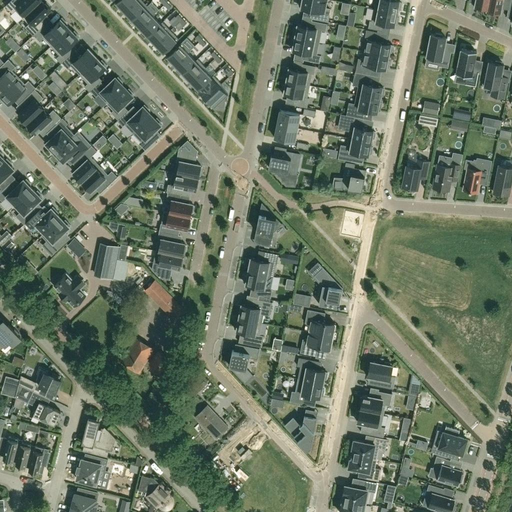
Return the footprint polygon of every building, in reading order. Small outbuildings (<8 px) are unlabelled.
[(24,17),(41,0),(11,0),(6,5),(13,13),(17,9),(24,17)] [(41,0),(24,17),(29,22),(26,26),(34,35),(44,25),(46,23),(41,18),(51,9),(52,8),(47,3),(46,3),(42,0),(41,0)] [(123,11),(135,0),(117,0),(115,3),(123,11)] [(131,20),(145,6),(138,0),(135,0),(123,11),(131,20)] [(325,8),(326,0),(300,0),(299,7),(301,7),(301,8),(313,11),(312,19),(327,22),(330,9),(325,8)] [(375,0),(374,9),(397,13),(398,9),(400,10),(402,3),(400,2),(400,1),(397,0),(375,0)] [(487,11),(489,0),(476,0),(475,6),(475,8),(482,10),(483,8),(487,9),(487,11)] [(489,0),(487,11),(492,12),(492,14),(500,16),(503,0),(510,1),(509,0),(489,0)] [(139,28),(153,15),(145,6),(131,20),(139,28)] [(399,18),(397,17),(397,13),(374,9),(372,21),(370,20),(368,28),(382,31),(383,24),(395,26),(395,24),(397,25),(399,18)] [(147,36),(161,23),(153,15),(139,28),(147,36)] [(51,46),(69,28),(66,25),(67,23),(62,18),(49,30),(44,25),(34,35),(40,42),(44,38),(51,45),(51,46)] [(295,35),(295,38),(319,42),(322,30),(326,31),(327,24),(311,21),(310,27),(297,25),(297,27),(295,27),(293,35),(295,35)] [(155,44),(168,31),(161,23),(147,36),(155,44)] [(67,49),(80,36),(74,31),(73,32),(69,28),(51,46),(59,55),(56,58),(61,64),(62,63),(72,54),(67,49)] [(366,30),(364,39),(368,40),(365,52),(389,56),(390,52),(392,52),(393,46),(391,45),(391,44),(378,41),(380,32),(366,30)] [(177,40),(168,31),(155,44),(163,53),(177,40)] [(443,50),(446,38),(442,37),(442,35),(436,34),(435,35),(431,35),(426,59),(440,62),(439,66),(448,68),(451,52),(443,50)] [(317,55),(319,42),(295,38),(294,40),(292,39),(291,47),(293,48),(292,50),(305,53),(304,60),(319,63),(321,55),(317,55)] [(174,65),(188,52),(180,43),(166,56),(174,65)] [(79,74),(97,57),(88,48),(81,55),(76,50),(72,54),(62,63),(68,68),(71,65),(79,74)] [(476,86),(479,72),(473,71),(477,52),(461,49),(456,73),(467,75),(465,84),(476,86)] [(182,73),(196,60),(188,52),(174,65),(182,73)] [(388,61),(389,56),(365,52),(364,59),(358,58),(356,72),(369,75),(371,66),(386,69),(387,68),(389,68),(390,61),(388,61)] [(97,75),(106,67),(107,66),(102,60),(100,61),(97,57),(79,74),(88,83),(84,86),(90,92),(91,91),(101,81),(102,80),(97,75)] [(0,94),(19,77),(12,70),(16,66),(8,59),(4,62),(0,66),(0,70),(3,73),(0,76),(0,94)] [(190,81),(203,68),(196,60),(182,73),(190,81)] [(489,62),(487,74),(485,74),(482,85),(484,85),(484,88),(492,90),(491,95),(504,98),(507,81),(501,80),(504,65),(502,64),(502,62),(495,61),(495,63),(489,62)] [(287,68),(285,75),(287,76),(286,81),(310,85),(312,73),(314,74),(315,66),(302,63),(300,70),(287,68)] [(211,77),(203,68),(190,81),(197,90),(211,77)] [(370,75),(369,75),(356,72),(353,84),(359,86),(357,95),(380,99),(381,97),(383,97),(384,89),(382,89),(383,87),(369,84),(370,75)] [(26,97),(35,89),(36,88),(29,80),(25,83),(19,77),(0,94),(3,98),(2,99),(7,105),(21,92),(26,97)] [(107,103),(124,87),(121,83),(123,82),(118,77),(117,78),(115,77),(106,86),(101,81),(91,91),(96,96),(99,94),(107,103)] [(205,98),(219,85),(211,77),(197,90),(205,98)] [(307,97),(310,85),(286,81),(285,86),(283,85),(282,93),(295,96),(294,103),(307,105),(309,98),(307,97)] [(223,107),(226,95),(227,93),(219,85),(205,98),(213,107),(215,105),(223,107)] [(124,105),(133,96),(132,95),(134,93),(129,88),(127,90),(124,87),(107,103),(113,110),(111,112),(118,120),(128,111),(128,110),(124,105)] [(45,107),(39,101),(43,98),(35,89),(26,97),(25,98),(29,103),(19,114),(20,114),(18,116),(23,121),(24,120),(28,123),(27,123),(27,124),(45,107)] [(380,111),(382,103),(380,103),(380,99),(357,95),(355,104),(349,103),(347,115),(363,118),(364,110),(378,112),(378,110),(380,111)] [(133,133),(152,116),(148,112),(150,111),(144,105),(132,116),(128,111),(118,120),(117,121),(123,126),(125,125),(133,133)] [(52,127),(62,118),(53,109),(49,113),(44,108),(45,107),(27,124),(31,127),(29,128),(34,133),(35,132),(36,133),(47,123),(52,128),(52,127)] [(304,109),(303,115),(315,117),(316,111),(304,109)] [(280,110),(278,124),(297,128),(300,114),(280,110)] [(155,141),(150,135),(162,124),(157,118),(155,119),(152,116),(133,133),(141,142),(140,144),(145,150),(155,141)] [(350,130),(348,138),(372,143),(372,139),(374,139),(376,132),(374,132),(374,130),(361,127),(362,120),(347,117),(344,129),(350,130)] [(53,154),(74,134),(66,125),(68,123),(63,118),(62,118),(52,127),(57,132),(46,143),(49,146),(47,147),(53,154)] [(295,141),(297,128),(278,124),(275,137),(295,141)] [(79,157),(91,146),(84,138),(80,141),(74,135),(75,134),(74,134),(53,154),(59,160),(61,159),(64,162),(73,153),(78,158),(79,157)] [(371,147),(372,143),(348,138),(347,145),(341,144),(339,156),(352,159),(354,152),(369,155),(369,154),(371,154),(373,148),(371,147)] [(200,167),(201,165),(187,162),(189,154),(192,154),(197,149),(188,139),(179,148),(176,161),(177,161),(175,172),(173,172),(198,178),(198,175),(200,176),(202,167),(200,167)] [(298,142),(297,148),(308,150),(309,144),(298,142)] [(82,182),(100,165),(91,156),(97,151),(92,145),(91,146),(79,157),(84,162),(73,172),(75,174),(74,176),(79,181),(81,180),(82,182)] [(288,171),(291,158),(271,154),(269,168),(286,186),(295,187),(298,175),(290,173),(288,171)] [(6,177),(14,169),(11,166),(13,164),(7,158),(5,160),(5,159),(0,164),(0,190),(1,191),(9,183),(6,179),(6,177)] [(477,192),(479,180),(487,181),(491,161),(477,158),(475,170),(467,168),(463,190),(469,191),(471,192),(471,191),(477,192)] [(417,189),(420,177),(426,178),(427,174),(429,161),(417,159),(416,164),(407,162),(402,186),(409,187),(408,189),(415,190),(416,188),(417,189)] [(438,165),(434,188),(449,191),(451,176),(458,177),(460,165),(451,163),(450,167),(438,165)] [(106,187),(118,176),(112,170),(108,174),(100,165),(82,182),(84,183),(82,185),(88,190),(89,189),(91,191),(101,182),(106,187)] [(498,168),(496,168),(495,175),(497,175),(493,192),(503,194),(503,193),(509,194),(511,180),(511,167),(499,165),(498,168)] [(350,178),(343,178),(342,189),(356,190),(362,191),(366,170),(352,167),(350,178)] [(198,180),(198,178),(173,172),(170,184),(168,184),(167,191),(180,194),(182,188),(195,190),(196,188),(198,189),(199,180),(198,180)] [(14,206),(33,188),(30,185),(31,184),(26,179),(25,180),(24,179),(15,187),(10,182),(9,183),(1,191),(0,192),(0,198),(2,201),(5,197),(14,206)] [(32,207),(42,198),(41,197),(42,195),(37,190),(36,192),(33,188),(14,206),(20,212),(16,216),(24,224),(25,223),(37,212),(32,207)] [(182,194),(180,194),(167,191),(167,192),(168,192),(166,199),(170,200),(168,212),(164,211),(190,217),(191,212),(193,213),(194,206),(192,205),(193,204),(180,201),(182,194)] [(259,244),(270,246),(273,232),(282,224),(262,202),(256,232),(262,233),(259,244)] [(43,234),(60,217),(57,214),(58,212),(53,207),(42,217),(37,212),(25,223),(31,229),(34,225),(43,234)] [(189,221),(190,217),(164,211),(161,223),(160,231),(173,234),(174,227),(188,229),(188,228),(190,228),(191,222),(189,221)] [(57,239),(71,226),(65,220),(64,221),(60,217),(43,234),(41,235),(47,241),(43,245),(52,255),(62,244),(57,239)] [(112,230),(118,231),(119,223),(109,221),(108,226),(112,230)] [(172,240),(173,234),(160,231),(158,238),(159,238),(156,250),(182,256),(183,253),(185,254),(187,245),(185,245),(185,243),(172,240)] [(112,278),(118,248),(103,245),(97,274),(112,278)] [(182,258),(182,256),(156,250),(154,262),(152,269),(160,277),(167,279),(170,266),(180,268),(180,266),(182,267),(184,258),(182,258)] [(249,266),(248,270),(273,275),(276,263),(277,264),(279,254),(267,252),(265,261),(251,258),(251,259),(249,259),(247,265),(249,266)] [(323,267),(314,275),(323,285),(319,304),(336,308),(338,302),(339,302),(342,288),(323,267)] [(271,288),(273,275),(248,270),(247,276),(245,275),(244,282),(246,283),(246,284),(260,287),(258,295),(271,297),(272,289),(271,288)] [(86,295),(79,288),(83,285),(76,278),(73,281),(66,274),(55,285),(61,292),(59,293),(66,301),(68,299),(74,306),(86,295)] [(176,320),(186,311),(155,280),(146,290),(176,320)] [(240,312),(239,317),(262,322),(264,314),(270,316),(272,302),(253,298),(252,304),(250,306),(241,304),(241,306),(239,305),(238,312),(240,312)] [(311,324),(309,332),(333,336),(335,324),(323,321),(325,313),(308,309),(305,322),(311,324)] [(260,335),(262,322),(239,317),(238,322),(236,322),(234,329),(236,329),(236,331),(249,333),(247,340),(262,343),(264,336),(260,335)] [(13,329),(8,324),(6,326),(2,322),(0,323),(0,347),(1,349),(10,341),(13,344),(20,337),(18,334),(19,333),(14,328),(13,329)] [(330,349),(333,336),(309,332),(308,340),(303,339),(300,352),(317,356),(318,347),(330,349)] [(154,348),(135,337),(121,361),(140,372),(144,364),(160,373),(169,357),(158,350),(151,362),(147,360),(154,348)] [(234,352),(230,367),(248,384),(255,376),(248,370),(253,348),(240,346),(239,353),(234,352)] [(300,366),(298,379),(323,384),(324,379),(326,380),(328,373),(326,372),(326,371),(313,368),(314,360),(299,357),(297,366),(300,366)] [(390,375),(392,366),(391,365),(391,363),(384,362),(384,364),(371,361),(369,369),(368,368),(367,376),(377,378),(375,385),(393,389),(395,376),(390,375)] [(55,392),(61,380),(59,379),(60,377),(53,373),(52,376),(47,373),(48,371),(40,367),(33,391),(42,395),(48,398),(51,391),(55,392)] [(207,383),(201,377),(190,388),(196,394),(207,383)] [(18,380),(12,378),(9,388),(15,389),(18,380)] [(322,389),(323,384),(298,379),(295,391),(292,391),(290,399),(304,402),(306,394),(321,397),(321,396),(323,396),(324,389),(322,389)] [(48,405),(39,401),(42,395),(33,391),(19,384),(17,392),(30,398),(36,400),(34,405),(37,407),(33,415),(41,418),(41,420),(46,422),(46,421),(55,425),(61,411),(53,408),(52,408),(47,406),(48,405)] [(390,405),(392,393),(378,391),(377,398),(363,395),(362,398),(360,397),(359,406),(361,406),(360,408),(384,413),(386,404),(390,405)] [(208,405),(196,416),(217,438),(228,426),(208,405)] [(381,426),(384,413),(360,408),(360,411),(358,411),(356,419),(358,419),(358,422),(371,425),(369,434),(383,437),(385,427),(381,426)] [(311,446),(316,417),(305,415),(303,421),(300,424),(293,417),(284,425),(307,449),(311,446)] [(103,428),(101,427),(101,429),(98,428),(100,421),(88,418),(82,444),(84,444),(82,450),(107,457),(109,450),(111,451),(116,438),(107,429),(105,426),(103,428)] [(40,427),(27,423),(26,429),(39,432),(40,429),(40,427)] [(465,445),(467,439),(466,439),(458,437),(460,430),(446,426),(440,446),(436,444),(434,453),(447,457),(449,449),(462,453),(464,445),(465,445)] [(16,464),(22,440),(9,436),(8,439),(0,437),(0,438),(0,447),(6,449),(3,458),(16,462),(16,464)] [(384,451),(387,439),(374,437),(373,444),(354,440),(352,448),(354,448),(353,454),(377,459),(378,450),(384,451)] [(29,470),(35,446),(22,442),(23,440),(22,440),(16,464),(29,468),(29,470)] [(49,449),(35,446),(29,470),(43,473),(45,466),(46,467),(50,452),(48,451),(49,449)] [(252,452),(249,448),(240,457),(244,460),(252,452)] [(375,468),(377,459),(353,454),(352,459),(350,459),(348,467),(367,471),(366,478),(379,481),(381,469),(375,468)] [(82,459),(80,466),(78,465),(76,471),(78,472),(77,479),(96,484),(98,477),(103,478),(108,459),(93,455),(92,461),(82,459)] [(462,474),(463,470),(448,466),(450,460),(436,456),(433,468),(438,469),(435,478),(438,479),(438,481),(445,483),(446,481),(458,485),(459,481),(461,482),(464,474),(462,474)] [(147,492),(162,507),(163,508),(165,508),(167,507),(168,506),(169,505),(170,504),(171,502),(171,500),(170,498),(168,496),(170,494),(154,478),(142,475),(138,490),(147,492)] [(366,503),(369,491),(375,492),(376,484),(360,481),(358,488),(345,485),(343,494),(344,494),(343,499),(366,503)] [(450,511),(451,510),(453,510),(455,503),(453,502),(454,499),(446,497),(446,496),(443,495),(444,489),(429,484),(425,497),(431,498),(428,507),(431,507),(430,509),(437,511),(437,509),(446,511),(450,511)] [(76,494),(72,506),(94,511),(97,502),(95,502),(97,493),(83,489),(82,495),(76,494)] [(364,511),(366,503),(343,499),(342,503),(341,503),(339,511),(364,511)]
